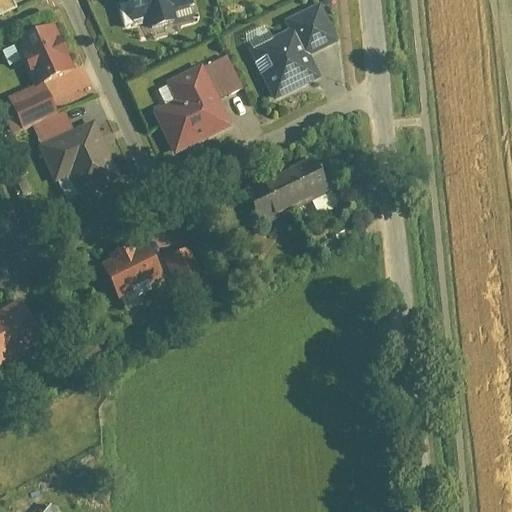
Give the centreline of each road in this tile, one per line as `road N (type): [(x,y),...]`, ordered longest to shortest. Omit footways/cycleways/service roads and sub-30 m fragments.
road 1 (residential): [(67,0),(160,204),(380,94)]
road 2 (residential): [(425,511),(380,94)]
